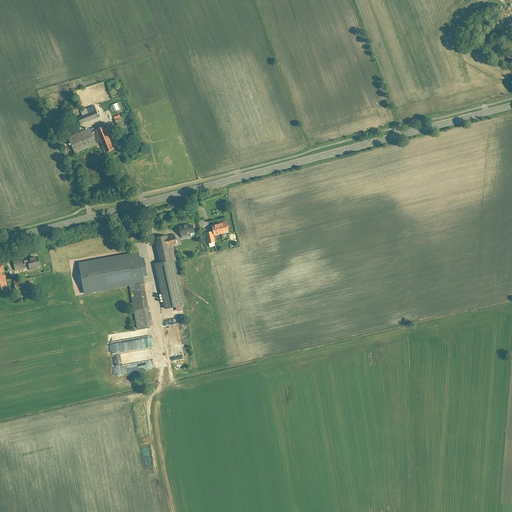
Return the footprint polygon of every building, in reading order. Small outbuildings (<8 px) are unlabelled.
[(49,109),(47,119),(59,121),(61,111),(49,109)] [(75,117),(79,126),(98,119),(95,110),(75,117)] [(94,131),(105,153),(115,148),(104,126),(94,131)] [(66,138),(72,155),(95,145),(88,129),(66,138)] [(211,227),(213,237),(229,234),(227,223),(211,227)] [(177,228),(179,239),(195,235),(193,225),(177,228)] [(203,234),(206,245),(213,243),(211,232),(203,234)] [(152,239),(157,264),(153,264),(163,310),(182,306),(173,260),(168,261),(165,249),(177,247),(174,236),(163,238),(163,237),(152,239)] [(138,253),(80,263),(86,293),(144,283),(138,253)] [(26,271),(25,268),(38,265),(36,256),(23,260),(21,255),(11,258),(15,274),(26,271)] [(131,287),(138,328),(152,326),(145,284),(131,287)]
